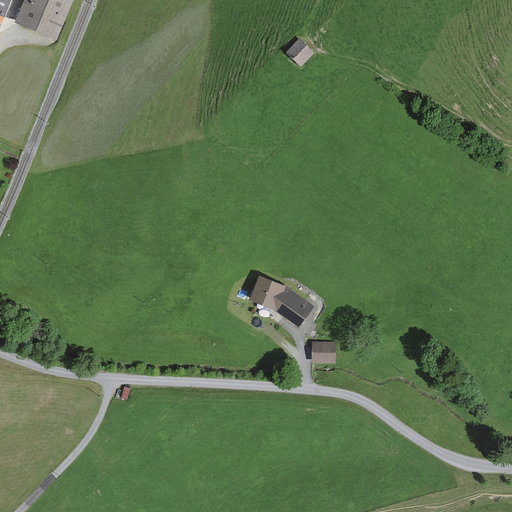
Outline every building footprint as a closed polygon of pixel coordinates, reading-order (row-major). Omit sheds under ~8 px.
[(0,0),(0,29),(12,0),(0,0)] [(21,0),(11,25),(56,43),(73,0),(21,0)] [(297,70),(311,55),(294,40),(280,55),(297,70)] [(271,279),(253,304),(296,336),(315,311),(271,279)] [(335,343),(308,344),(309,364),(335,363),(335,343)]
